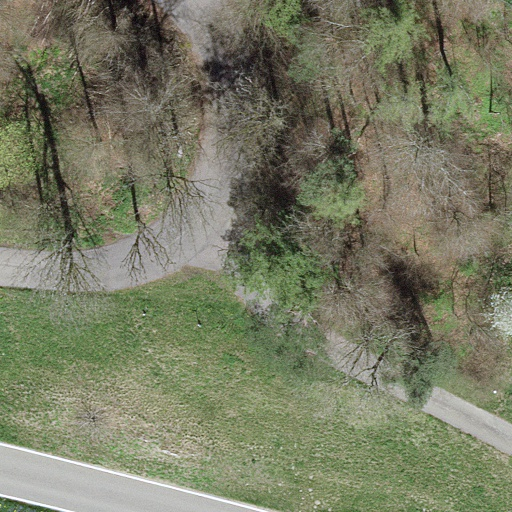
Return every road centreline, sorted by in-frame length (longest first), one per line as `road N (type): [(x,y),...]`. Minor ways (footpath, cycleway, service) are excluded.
road 1 (unclassified): [(199,215),(256,286),(318,339),(511,438)]
road 2 (unclassified): [(199,215),(215,189),(231,118),(214,38),(189,0)]
road 3 (unclassified): [(0,266),(111,264),(199,215)]
road 4 (tertiary): [(0,469),(176,511)]
